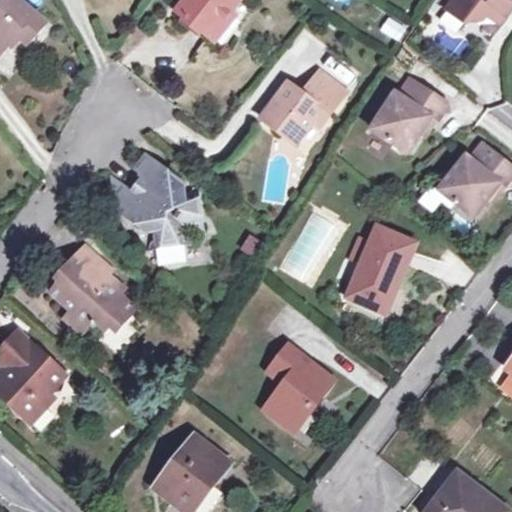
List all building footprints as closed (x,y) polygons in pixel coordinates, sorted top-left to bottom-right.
[(0,0),(0,57),(20,36),(28,44),(46,24),(19,0),(0,0)] [(188,0),(179,13),(213,39),(241,0),(188,0)] [(511,0),(457,0),(449,10),(466,24),(469,20),(472,22),(482,21),(489,12),(488,8),(495,7),(507,16),(511,8),(511,0)] [(489,12),(502,22),(507,16),(495,7),(488,8),(489,12)] [(399,42),(407,28),(388,17),(380,31),(399,42)] [(323,110),(330,115),(347,92),(321,72),(304,95),(289,84),(263,119),(297,145),(314,122),(323,110)] [(439,123),(450,106),(412,81),(401,98),(397,95),(374,131),(401,149),(416,145),(424,133),(432,119),(437,122),(439,123)] [(321,127),(330,115),(323,110),(314,122),(321,127)] [(428,136),(437,122),(432,119),(424,133),(428,136)] [(511,179),(511,167),(485,145),(472,161),(468,158),(442,192),(467,212),(482,210),(491,198),(501,185),(505,188),(511,179)] [(141,182),(155,164),(145,157),(136,169),(140,173),(141,182)] [(155,229),(156,234),(158,249),(185,246),(183,227),(201,225),(198,196),(187,198),(186,186),(155,164),(141,182),(133,193),(120,211),(144,230),(155,229)] [(111,204),(120,211),(133,193),(115,180),(116,197),(111,204)] [(491,198),(495,201),(505,188),(501,185),(491,198)] [(422,203),(432,214),(446,199),(436,189),(422,203)] [(391,286),(399,289),(417,245),(377,228),(371,243),(359,238),(350,260),(361,265),(347,300),(379,313),(391,286)] [(105,281),(110,275),(113,271),(87,248),(57,279),(61,283),(52,293),(73,313),(68,320),(82,334),(93,321),(106,331),(111,326),(122,314),(129,321),(138,311),(121,295),(105,281)] [(105,281),(121,295),(126,289),(110,275),(105,281)] [(387,317),(399,289),(391,286),(379,313),(387,317)] [(122,314),(111,326),(118,333),(129,321),(122,314)] [(20,333),(4,349),(14,359),(5,369),(0,374),(0,383),(8,391),(3,398),(32,424),(56,398),(51,394),(68,376),(20,333)] [(289,347),(269,374),(284,386),(267,408),(295,429),(332,380),(289,347)] [(14,359),(4,349),(0,353),(0,364),(5,369),(14,359)] [(8,391),(0,383),(0,394),(3,398),(8,391)] [(194,442),(160,487),(190,510),(224,465),(194,442)] [(428,511),(504,511),(458,476),(428,511)]
